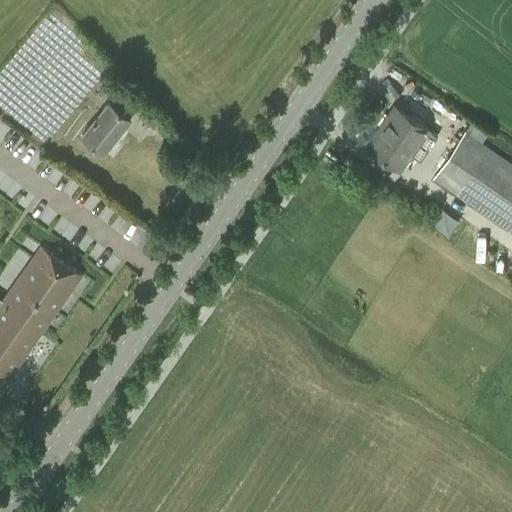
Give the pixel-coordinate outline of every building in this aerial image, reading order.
[(98,80),(105,86),(119,100),(128,91),(107,71),(98,80)] [(81,134),(87,139),(103,152),(130,118),(108,101),(81,134)] [(366,146),(399,169),(410,152),(419,158),(435,135),(394,106),(366,146)] [(511,163),(481,143),(487,133),(470,122),(433,177),(511,230),(511,163)] [(0,386),(81,272),(41,245),(0,303),(0,386)]
